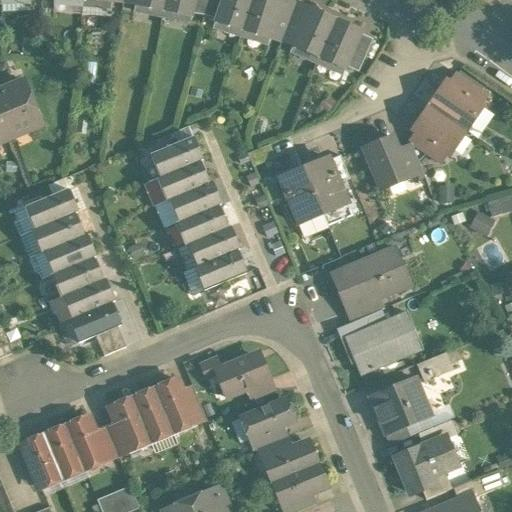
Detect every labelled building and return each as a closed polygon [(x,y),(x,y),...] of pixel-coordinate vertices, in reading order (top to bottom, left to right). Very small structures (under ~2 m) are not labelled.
[(165,0),(136,0),(136,4),(135,6),(164,12),(165,0)] [(165,0),(164,12),(191,17),(191,14),(193,0),(165,0)] [(207,0),(193,0),(191,14),(203,17),(207,0)] [(221,0),(207,0),(203,17),(215,20),(221,0)] [(251,0),(221,0),(215,20),(214,22),(242,31),(251,0)] [(281,1),(277,0),(251,0),(242,31),(269,39),(270,37),(280,3),(281,1)] [(294,6),(280,3),(270,37),(282,39),(294,6)] [(307,11),(294,6),(282,39),(293,44),(307,11)] [(334,21),(308,9),(293,44),(292,46),(318,58),(334,21)] [(334,21),(318,58),(345,70),(345,68),(360,35),(360,33),(334,21)] [(372,40),(360,35),(345,68),(357,73),(372,40)] [(485,96),(456,76),(449,85),(478,106),(485,96)] [(0,144),(41,128),(22,82),(0,90),(0,144)] [(445,83),(429,107),(466,132),(482,108),(478,106),(449,85),(445,83)] [(466,132),(429,107),(412,130),(416,133),(446,154),(449,156),(466,132)] [(446,154),(416,133),(409,143),(439,163),(446,154)] [(392,137),(363,149),(380,191),(409,178),(397,151),(392,137)] [(192,138),(150,156),(159,178),(199,162),(202,161),(197,149),(195,150),(191,140),(193,140),(192,138)] [(270,145),(246,155),(252,170),(276,160),(270,145)] [(410,146),(397,151),(409,178),(411,184),(424,178),(410,146)] [(339,157),(328,161),(338,185),(349,180),(339,157)] [(328,160),(303,170),(321,214),(346,204),(338,185),(328,161),(328,160)] [(159,178),(157,180),(166,202),(168,201),(209,184),(204,172),(202,173),(198,164),(200,163),(199,162),(159,178)] [(303,170),(278,180),(296,225),(321,214),(303,170)] [(209,184),(168,201),(178,223),(218,206),(221,205),(216,193),(214,194),(210,185),(212,184),(211,183),(209,184)] [(67,191),(25,208),(34,231),(74,215),(77,213),(72,202),(70,202),(66,193),(68,192),(67,191)] [(511,196),(488,203),(492,217),(511,211),(511,196)] [(178,223),(175,224),(184,246),(187,245),(227,228),(222,217),(220,217),(216,208),(218,208),(218,206),(178,223)] [(34,231),(32,232),(41,254),(43,253),(83,237),(78,225),(76,226),(72,217),(74,216),(74,215),(34,231)] [(227,228),(187,245),(196,267),(236,250),(239,249),(234,238),(232,239),(228,230),(230,229),(230,227),(227,228)] [(83,237),(43,253),(53,275),(92,259),(95,258),(90,246),(88,247),(84,238),(86,237),(86,236),(83,237)] [(394,249),(331,276),(340,297),(341,297),(347,310),(346,311),(346,312),(369,303),(379,299),(398,291),(391,275),(402,270),(394,249)] [(196,267),(193,268),(203,291),(246,273),(240,261),(239,262),(235,253),(237,252),(236,250),(196,267)] [(53,275),(50,277),(59,299),(62,298),(101,281),(96,269),(95,270),(91,261),(93,260),(92,259),(53,275)] [(101,281),(62,298),(71,320),(111,304),(113,302),(109,290),(107,291),(103,282),(105,281),(104,280),(101,281)] [(369,303),(346,312),(351,324),(381,312),(384,310),(379,299),(369,303)] [(71,320),(68,321),(78,344),(95,337),(117,328),(120,326),(115,314),(113,315),(109,306),(111,305),(111,304),(71,320)] [(351,324),(340,328),(344,340),(385,322),(381,312),(351,324)] [(385,322),(344,340),(360,376),(415,353),(400,316),(385,322)] [(117,328),(95,337),(103,357),(125,348),(117,328)] [(8,344),(0,347),(0,359),(12,355),(8,344)] [(444,354),(416,366),(423,383),(452,371),(444,354)] [(246,365),(244,359),(220,369),(214,372),(216,375),(226,400),(247,391),(247,390),(271,380),(270,379),(268,380),(260,360),(246,365)] [(217,360),(199,368),(204,380),(216,375),(214,372),(220,369),(217,360)] [(271,380),(247,390),(247,391),(252,402),(275,392),(271,380)] [(414,380),(369,398),(377,418),(378,418),(385,435),(386,435),(404,428),(430,417),(414,380)] [(176,381),(153,390),(171,432),(193,423),(181,393),(176,381)] [(192,389),(181,393),(193,423),(204,418),(192,389)] [(153,390),(131,399),(149,442),(171,432),(153,390)] [(149,442),(131,399),(109,408),(116,425),(126,449),(127,451),(149,442)] [(284,401),(241,420),(250,441),(280,428),(293,423),(284,401)] [(87,418),(65,427),(82,470),(105,460),(103,458),(93,434),(94,434),(87,418)] [(450,421),(416,435),(422,448),(444,439),(444,441),(456,436),(450,421)] [(126,449),(116,425),(105,429),(115,453),(126,449)] [(65,427),(43,436),(60,479),(82,470),(65,427)] [(280,428),(256,438),(261,449),(285,439),(280,428)] [(404,428),(386,435),(385,435),(385,436),(389,446),(408,439),(404,428)] [(94,434),(93,434),(103,458),(115,453),(105,429),(94,434)] [(43,436),(21,445),(39,488),(60,479),(43,436)] [(285,439),(261,449),(265,459),(289,449),(285,439)] [(422,448),(394,460),(409,495),(420,490),(433,485),(430,477),(443,472),(455,467),(444,441),(444,439),(422,448)] [(265,459),(262,461),(271,484),(315,466),(305,443),(289,449),(265,459)] [(315,466),(271,484),(281,506),(312,493),(324,487),(315,466)] [(497,471),(470,482),(477,498),(504,487),(497,471)] [(443,472),(430,477),(433,485),(420,490),(425,501),(451,490),(443,472)] [(0,511),(12,511),(0,482),(0,511)] [(470,482),(452,490),(457,501),(470,495),(472,500),(477,498),(470,482)] [(132,511),(138,510),(129,488),(118,492),(126,511),(132,511)] [(126,511),(118,492),(107,497),(113,511),(126,511)] [(191,504),(177,509),(173,507),(165,511),(163,511),(217,511),(211,497),(209,492),(193,499),(191,504)] [(230,511),(222,492),(211,497),(217,511),(230,511)] [(312,493),(288,503),(291,511),(295,511),(316,503),(312,493)] [(457,501),(429,511),(476,511),(472,500),(470,495),(457,501)] [(113,511),(107,497),(96,501),(100,511),(113,511)]
